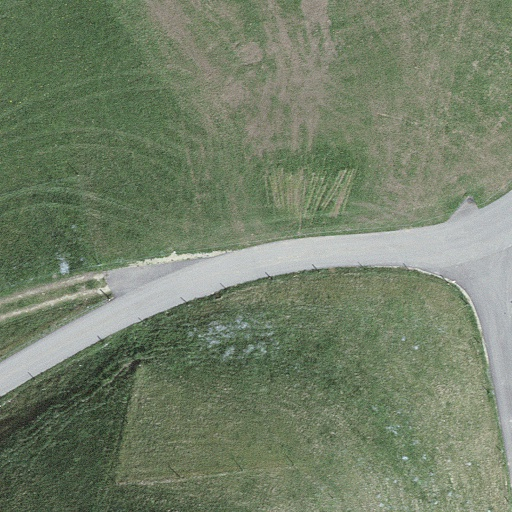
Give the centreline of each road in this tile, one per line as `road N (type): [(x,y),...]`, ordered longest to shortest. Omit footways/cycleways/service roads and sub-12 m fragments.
road 1 (unclassified): [(0,378),(140,295),(232,260),(443,240),(511,225)]
road 2 (track): [(232,260),(105,273),(0,303)]
